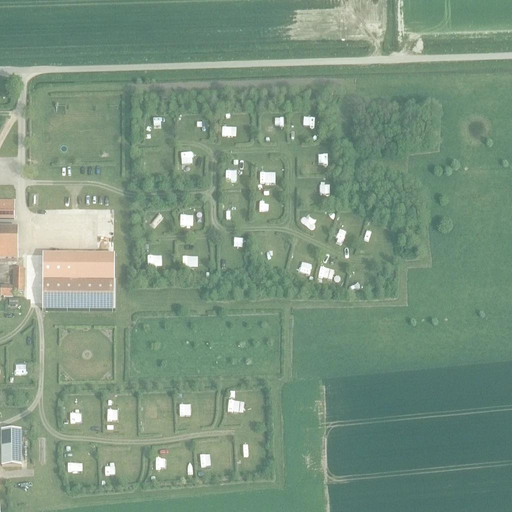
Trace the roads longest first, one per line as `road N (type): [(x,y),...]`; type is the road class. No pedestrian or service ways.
road 1 (unclassified): [(0,72),(511,56)]
road 2 (track): [(23,71),(21,213),(31,222),(35,304)]
